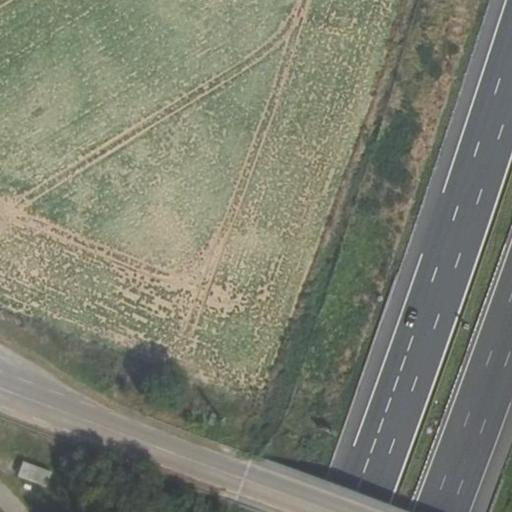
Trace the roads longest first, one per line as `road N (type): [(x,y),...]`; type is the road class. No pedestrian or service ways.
road 1 (motorway): [(511,65),(360,511)]
road 2 (tertiary): [(0,389),(324,511)]
road 3 (motorway): [(443,511),(511,322)]
